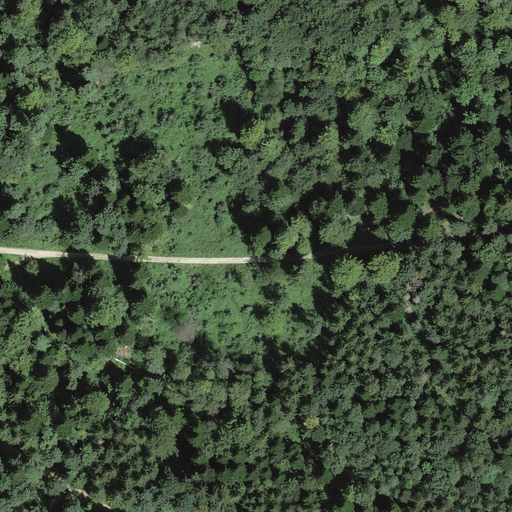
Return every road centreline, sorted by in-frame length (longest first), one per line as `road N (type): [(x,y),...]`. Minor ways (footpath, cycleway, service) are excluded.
road 1 (track): [(0,250),(245,261),(511,230)]
road 2 (track): [(0,444),(112,511)]
